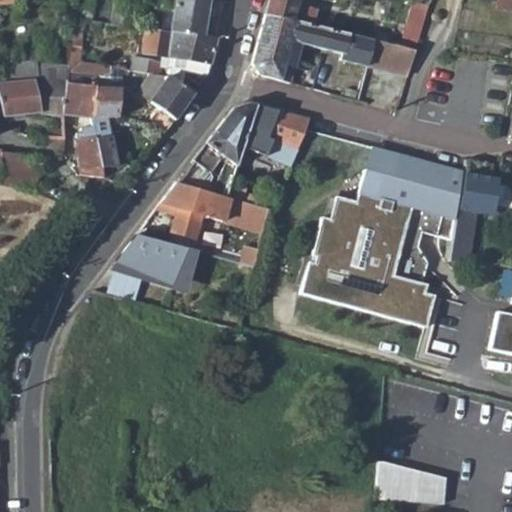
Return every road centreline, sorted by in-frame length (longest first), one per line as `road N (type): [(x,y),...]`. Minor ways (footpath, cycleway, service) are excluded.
road 1 (residential): [(220,82),(190,138),(42,337),(24,438),(27,511)]
road 2 (residential): [(511,149),(435,141),(220,82)]
